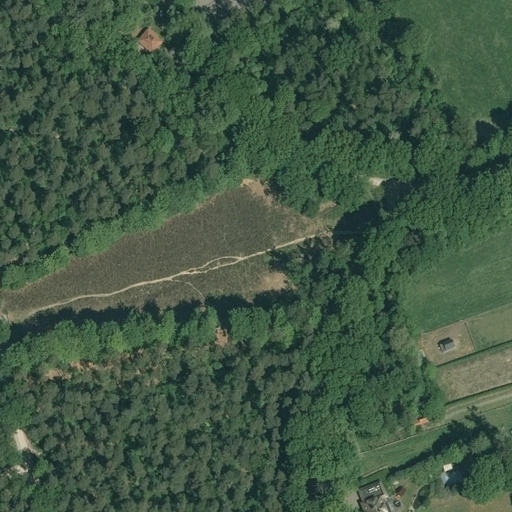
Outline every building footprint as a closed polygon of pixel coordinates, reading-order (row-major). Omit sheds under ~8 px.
[(152,54),(161,44),(157,40),(158,38),(149,31),(138,43),(152,54)] [(185,60),(189,56),(179,45),(175,48),(185,60)] [(475,145),(484,142),(480,133),(472,136),(475,145)] [(445,351),(454,348),(451,340),(443,343),(443,344),(439,345),(441,352),(445,350),(445,351)] [(425,413),(412,417),(414,426),(419,425),(419,426),(428,423),(425,413)] [(470,457),(460,460),(463,472),(474,469),(470,457)] [(462,478),(448,482),(451,492),(465,488),(462,478)] [(379,484),(368,488),(374,501),(363,505),(365,511),(389,511),(386,503),(382,505),(380,500),(385,498),(379,484)]
